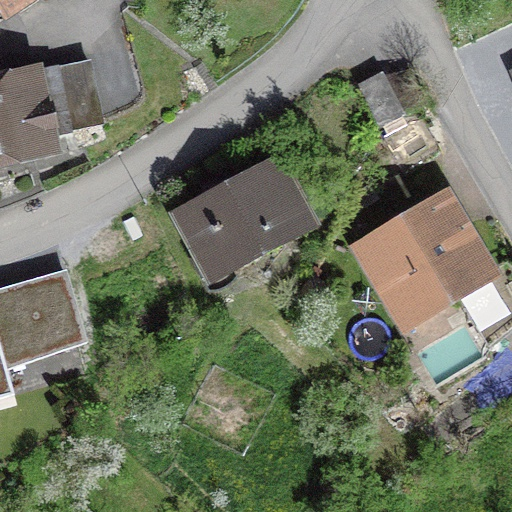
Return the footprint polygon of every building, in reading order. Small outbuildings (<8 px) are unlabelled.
[(0,154),(54,142),(44,99),(63,94),(71,131),(101,124),(88,65),(57,72),(56,66),(17,74),(16,71),(0,75),(0,154)] [(383,75),(361,86),(381,126),(404,115),(383,75)] [(177,214),(212,278),(309,225),(275,161),(177,214)] [(361,249),(406,325),(490,275),(445,199),(361,249)] [(0,399),(14,395),(0,347),(0,399)]
